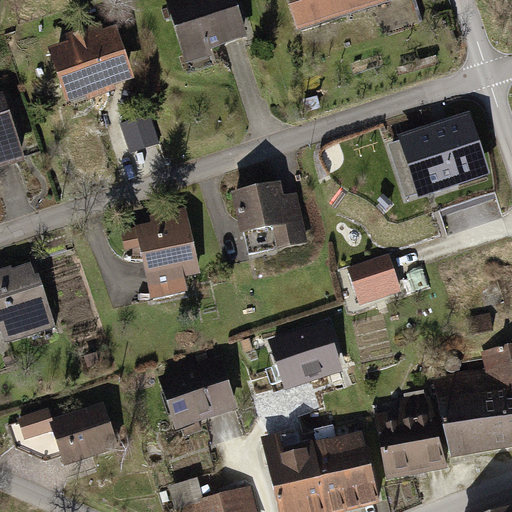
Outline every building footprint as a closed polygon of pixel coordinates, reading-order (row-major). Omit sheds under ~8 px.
[(235,0),(171,0),(168,1),(189,64),(251,43),(235,0)] [(293,0),(303,33),(408,0),(293,0)] [(121,26),(53,47),(71,105),(140,83),(121,26)] [(8,95),(0,97),(0,174),(32,164),(8,95)] [(471,115),(399,139),(420,201),(492,178),(471,115)] [(152,116),(123,126),(133,156),(162,146),(152,116)] [(296,179),(238,194),(248,235),(279,227),(285,251),(313,243),(296,179)] [(209,287),(190,208),(154,216),(156,225),(140,229),(157,300),(209,287)] [(388,257),(350,270),(363,307),(401,295),(388,257)] [(38,265),(0,278),(0,348),(60,328),(38,265)] [(325,324),(268,344),(286,396),(343,376),(325,324)] [(489,371),(442,378),(456,463),(511,454),(511,347),(486,352),(489,371)] [(225,353),(161,371),(178,429),(242,411),(225,353)] [(438,401),(377,413),(390,482),(451,471),(438,401)] [(115,403),(57,419),(71,467),(128,450),(115,403)] [(358,511),(383,506),(365,431),(270,454),(283,511),(358,511)] [(260,511),(254,486),(180,505),(181,511),(260,511)]
